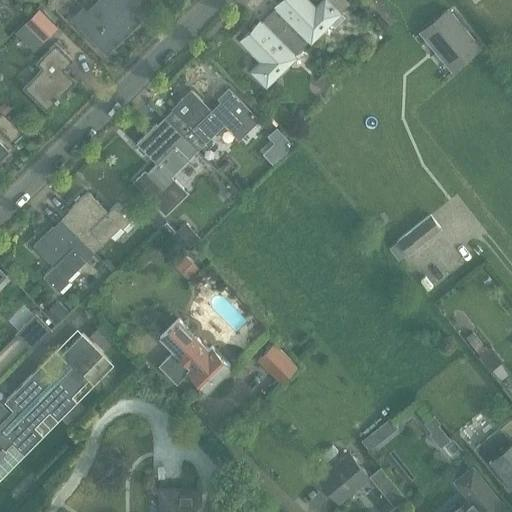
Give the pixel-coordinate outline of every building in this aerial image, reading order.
[(133,13),(129,9),(138,1),(137,0),(101,0),(88,14),(84,10),(75,18),(107,51),(132,27),(126,20),(133,13)] [(278,7),(270,15),(302,47),(328,21),(330,23),(341,13),(328,0),(322,0),(316,7),(309,0),(282,0),(277,6),(278,7)] [(448,8),(420,31),(453,70),(480,47),(459,22),(460,21),(452,12),(451,13),(448,8)] [(40,11),(27,24),(44,41),(57,28),(40,11)] [(278,75),(275,73),(302,47),(270,15),(262,23),(261,21),(242,40),(262,61),(251,71),(267,86),(278,75)] [(25,87),(47,110),(76,82),(63,69),(72,60),(56,44),(38,62),(45,68),(25,87)] [(334,82),(325,73),(315,82),(324,91),(334,82)] [(174,110),(166,118),(198,149),(223,124),(226,127),(226,126),(239,140),(258,121),(258,122),(261,118),(230,86),(219,97),(222,101),(212,110),(192,90),(172,109),(174,110)] [(5,103),(0,108),(0,110),(5,116),(12,110),(5,103)] [(145,170),(134,181),(166,213),(187,192),(171,176),(198,149),(166,118),(158,126),(156,124),(137,144),(157,164),(149,173),(145,170)] [(276,145),(264,155),(273,165),(293,147),(278,130),(269,138),(276,145)] [(0,161),(9,152),(0,142),(0,161)] [(215,168),(223,160),(213,150),(198,165),(210,176),(206,179),(221,193),(230,184),(215,168)] [(70,212),(63,219),(95,252),(121,226),(123,228),(134,218),(119,203),(109,212),(88,191),(68,211),(70,212)] [(400,240),(410,253),(442,228),(432,215),(400,240)] [(71,280),(69,278),(95,252),(63,219),(55,227),(54,226),(35,245),(55,266),(45,275),(61,291),(71,280)] [(187,224),(177,233),(191,248),(200,239),(187,224)] [(185,255),(175,266),(189,279),(199,269),(185,255)] [(69,311),(57,300),(46,313),(57,323),(69,311)] [(50,331),(36,316),(19,333),(33,347),(50,331)] [(233,366),(213,346),(210,349),(179,319),(162,336),(175,349),(159,365),(178,383),(190,371),(209,390),(233,366)] [(114,338),(100,325),(90,335),(104,349),(114,338)] [(71,395),(88,378),(83,373),(102,353),(82,333),(61,354),(67,360),(52,376),(41,365),(6,400),(14,409),(0,423),(0,456),(7,450),(5,448),(12,441),(24,453),(43,434),(34,425),(49,410),(58,418),(76,400),(71,395)] [(298,366),(274,342),(257,359),(281,382),(298,366)] [(435,417),(425,425),(432,433),(441,425),(435,417)] [(500,427),(475,447),(507,486),(511,482),(511,417),(500,428),(500,427)] [(371,434),(363,441),(370,450),(379,443),(371,434)] [(352,451),(321,477),(342,502),(373,476),(352,451)] [(382,465),(372,473),(396,502),(406,493),(382,465)] [(506,511),(509,510),(474,467),(457,480),(473,500),(458,511),(506,511)] [(199,511),(200,491),(161,491),(161,511),(199,511)]
